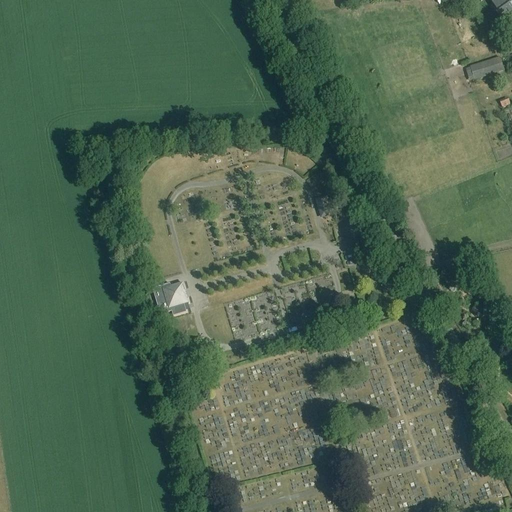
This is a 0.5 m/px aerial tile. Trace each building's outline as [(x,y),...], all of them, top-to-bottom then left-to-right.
[(511,0),(489,0),(491,2),(489,4),(500,20),(511,11),(511,0)] [(497,31),(491,35),(496,44),(502,39),(497,31)] [(465,69),(470,83),(474,82),(504,72),(500,59),(465,69)] [(323,217),(331,215),(326,199),(318,201),(323,217)] [(185,304),(189,303),(183,283),(172,287),(171,284),(154,289),(162,314),(173,311),(174,316),(187,312),(185,304)] [(193,393),(212,387),(209,378),(190,384),(193,393)]
